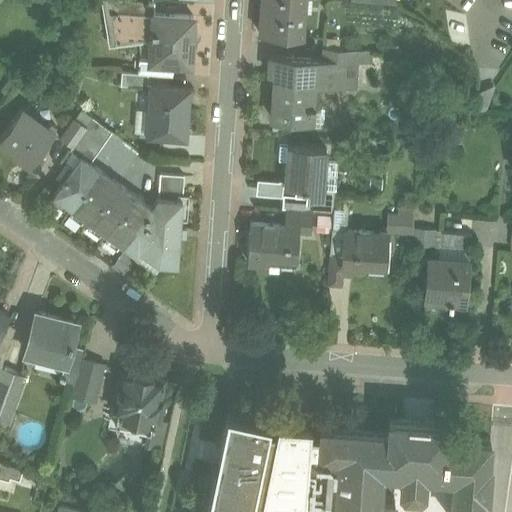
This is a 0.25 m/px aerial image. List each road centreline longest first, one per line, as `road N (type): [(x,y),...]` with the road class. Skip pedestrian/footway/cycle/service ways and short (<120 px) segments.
road 1 (residential): [(206,351),(232,0)]
road 2 (residential): [(511,374),(206,351)]
road 3 (residential): [(206,351),(0,199)]
